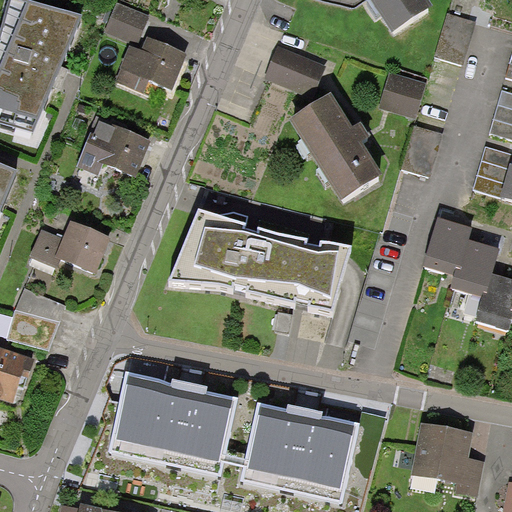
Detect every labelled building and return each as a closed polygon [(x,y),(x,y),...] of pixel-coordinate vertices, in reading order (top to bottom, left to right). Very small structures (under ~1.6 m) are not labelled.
[(83,16),(28,0),(7,0),(0,27),(0,129),(31,140),(83,16)] [(370,0),(393,35),(432,9),(426,0),(370,0)] [(147,20),(113,7),(101,37),(129,48),(115,84),(146,97),(152,83),(171,91),(186,56),(140,37),(147,20)] [(475,24),(447,15),(432,58),(460,67),(475,24)] [(323,70),(276,49),(262,80),(309,101),(323,70)] [(423,88),(388,76),(378,108),(413,120),(423,88)] [(511,96),(500,94),(488,137),(511,143),(511,96)] [(292,121),(342,201),(381,177),(331,97),(292,121)] [(132,179),(149,141),(110,124),(104,140),(90,134),(75,167),(99,178),(103,166),(132,179)] [(440,137),(412,128),(398,171),(426,180),(440,137)] [(499,197),(509,158),(484,151),(473,190),(499,197)] [(0,209),(13,173),(0,166),(0,209)] [(307,311),(333,317),(351,252),(319,248),(317,253),(304,250),(307,237),(258,223),(255,237),(243,235),(247,220),(232,216),(216,222),(198,216),(169,287),(216,291),(230,294),(232,289),(248,292),(246,298),(292,308),(294,302),(308,305),(307,311)] [(427,262),(459,271),(466,246),(471,230),(438,221),(427,262)] [(92,279),(110,242),(70,223),(60,244),(39,234),(26,260),(54,274),(59,264),(92,279)] [(455,285),(484,293),(489,277),(495,254),(466,246),(459,271),(455,285)] [(511,317),(511,283),(489,277),(484,293),(477,318),(509,326),(511,317)] [(49,352),(66,305),(25,290),(6,338),(49,352)] [(0,402),(9,406),(26,359),(0,349),(0,402)] [(219,482),(236,400),(125,376),(107,458),(219,482)] [(342,510),(361,426),(258,403),(239,487),(342,510)] [(476,489),(480,463),(466,461),(471,436),(419,427),(410,478),(476,489)]
